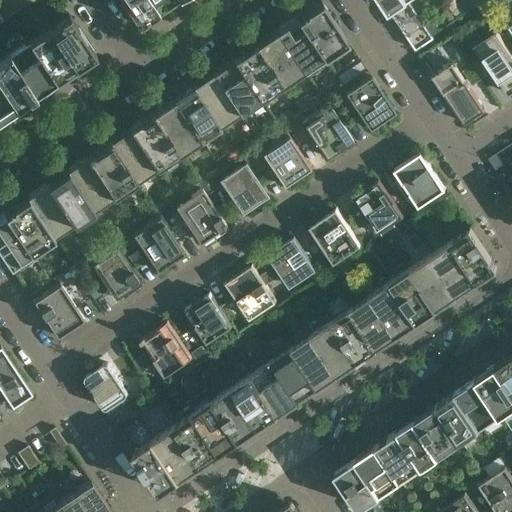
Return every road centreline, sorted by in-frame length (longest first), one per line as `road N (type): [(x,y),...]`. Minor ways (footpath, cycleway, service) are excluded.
road 1 (residential): [(52,367),(429,117)]
road 2 (residential): [(511,280),(279,435)]
road 3 (residential): [(302,469),(511,330)]
road 4 (residential): [(0,167),(139,75)]
road 5 (residential): [(149,511),(69,393)]
road 6 (residential): [(429,117),(351,0)]
road 7 (residential): [(279,435),(164,511)]
road 8 (residential): [(139,75),(250,0)]
